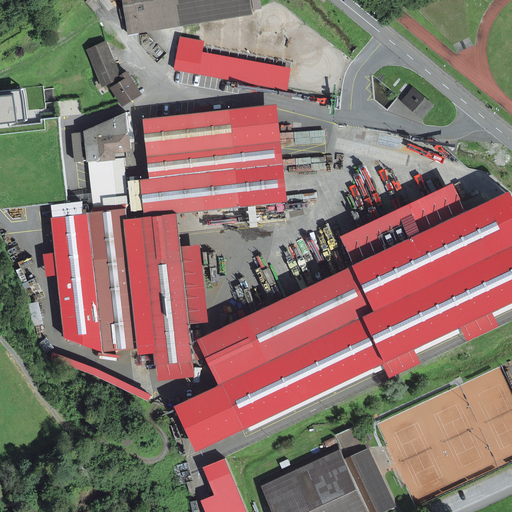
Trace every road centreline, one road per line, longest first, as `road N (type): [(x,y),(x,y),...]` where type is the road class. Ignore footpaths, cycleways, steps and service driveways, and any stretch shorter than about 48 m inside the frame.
road 1 (unknown): [(172,400),(201,383),(219,354),(307,110)]
road 2 (unknown): [(21,221),(27,289),(41,317),(71,353),(157,400)]
road 3 (tertiary): [(339,0),(476,111)]
road 4 (unclassified): [(476,111),(446,133),(339,116)]
